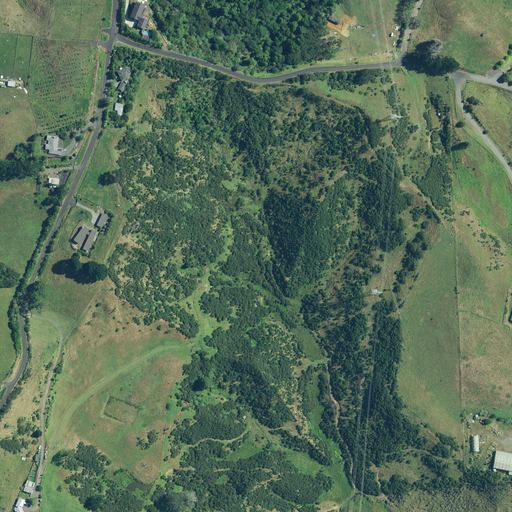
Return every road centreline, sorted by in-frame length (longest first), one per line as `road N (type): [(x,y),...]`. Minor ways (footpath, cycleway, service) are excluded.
road 1 (unclassified): [(0,404),(23,357),(20,304),(96,128),(112,36)]
road 2 (unclassified): [(112,36),(252,80),(400,63)]
